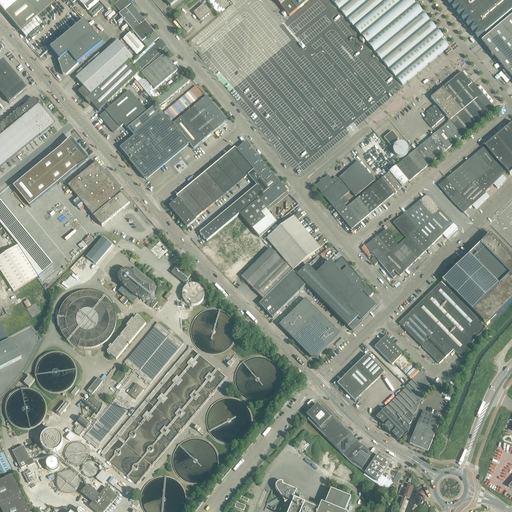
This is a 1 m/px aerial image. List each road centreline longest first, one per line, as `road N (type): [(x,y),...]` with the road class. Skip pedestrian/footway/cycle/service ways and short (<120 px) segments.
road 1 (primary): [(316,383),(150,203)]
road 2 (unclassified): [(297,186),(464,46)]
road 3 (unclassified): [(211,511),(316,383)]
road 4 (primary): [(150,203),(46,79)]
road 5 (unclassified): [(245,124),(141,0)]
road 6 (unclassified): [(150,203),(245,124)]
road 7 (primary): [(411,458),(316,383)]
road 8 (primary): [(458,473),(511,366)]
